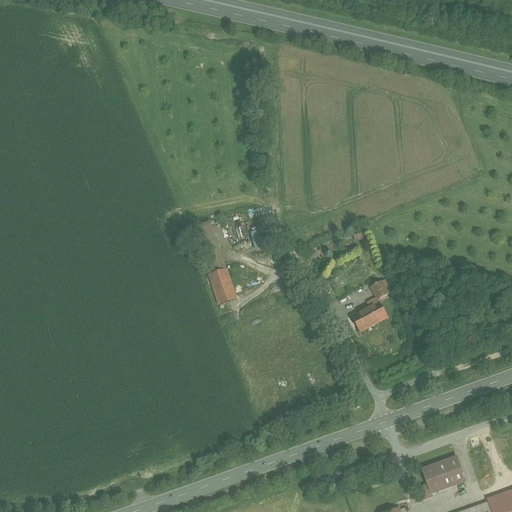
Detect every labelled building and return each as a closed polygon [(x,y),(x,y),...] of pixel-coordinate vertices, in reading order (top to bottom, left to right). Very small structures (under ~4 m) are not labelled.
[(268,231),(252,232),(254,250),(269,248),(268,231)] [(216,237),(199,242),(203,257),(220,252),(216,237)] [(237,301),(227,270),(210,276),(220,306),(237,301)] [(383,283),(382,282),(371,289),(378,302),(390,295),(389,295),(393,293),(386,281),(383,283)] [(380,303),(352,318),(361,334),(388,319),(380,303)] [(457,458),(423,471),(431,495),(466,482),(457,458)]
